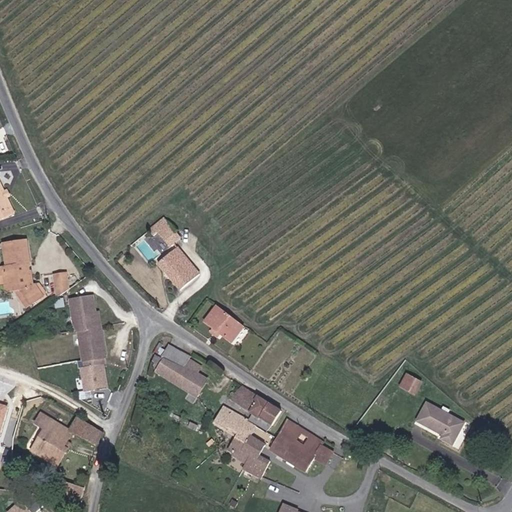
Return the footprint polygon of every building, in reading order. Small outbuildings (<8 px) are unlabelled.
[(168,253),(180,243),(164,222),(146,236),(151,242),(157,238),(168,253)] [(32,284),(31,279),(34,278),(31,253),(13,256),(16,278),(12,279),(15,294),(18,293),(19,303),(38,300),(35,284),(32,284)] [(175,297),(196,285),(177,255),(156,268),(162,277),(165,275),(168,281),(166,283),(175,297)] [(60,297),(72,295),(71,287),(59,288),(60,297)] [(62,312),(73,304),(72,295),(60,297),(62,312)] [(19,303),(33,321),(50,309),(43,299),(38,300),(19,303)] [(105,336),(101,337),(100,323),(98,307),(77,311),(79,340),(82,340),(85,377),(82,377),(84,399),(107,397),(104,367),(108,367),(105,336)] [(60,321),(68,320),(67,312),(62,312),(59,314),(60,321)] [(229,335),(235,327),(215,313),(210,321),(229,335)] [(201,334),(220,348),(229,335),(210,321),(201,334)] [(188,365),(190,362),(172,352),(164,367),(181,376),(187,367),(188,365)] [(162,366),(157,363),(153,369),(158,372),(162,366)] [(199,371),(188,365),(187,367),(181,376),(164,367),(162,366),(158,372),(156,377),(197,400),(206,384),(195,378),(199,371)] [(397,390),(410,399),(418,388),(405,378),(397,390)] [(256,402),(257,399),(239,387),(234,393),(253,405),(256,402)] [(279,417),(256,402),(253,405),(234,393),(226,402),(249,418),(249,417),(252,419),(247,426),(253,430),(257,423),(271,432),(279,417)] [(0,436),(2,437),(10,404),(0,401),(0,436)] [(452,449),(463,427),(426,408),(417,426),(443,440),(442,443),(452,449)] [(235,418),(220,409),(209,425),(219,432),(221,429),(233,437),(223,454),(228,457),(227,459),(241,468),(249,457),(240,451),(247,440),(252,431),(234,420),(235,418)] [(75,436),(98,449),(107,434),(78,417),(72,428),(43,412),(35,425),(40,428),(28,449),(61,468),(75,444),(71,441),(75,436)] [(331,461),(319,454),(320,451),(284,428),(266,456),(304,480),(313,466),(324,473),(331,461)] [(255,481),(265,465),(254,459),(261,449),(247,440),(240,451),(249,457),(241,468),(240,471),(255,481)] [(64,494),(82,500),(85,488),(68,483),(64,494)] [(305,511),(309,504),(274,490),(272,496),(278,500),(273,511),(305,511)]
